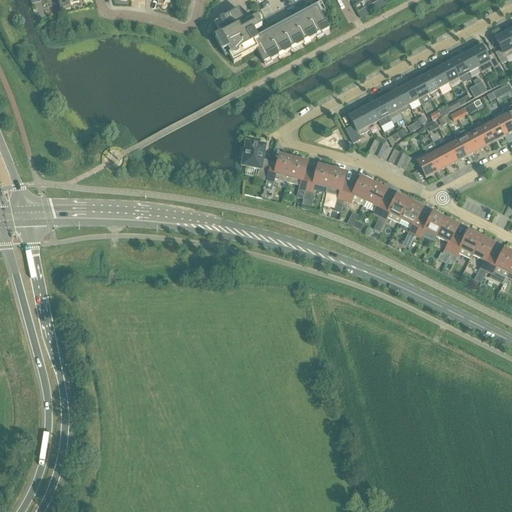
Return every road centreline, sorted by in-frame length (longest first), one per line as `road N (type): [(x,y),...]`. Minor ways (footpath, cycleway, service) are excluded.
road 1 (secondary): [(511,343),(392,284),(250,235),(144,215),(25,215)]
road 2 (motorway): [(41,511),(63,452),(65,399),(25,215)]
road 3 (motorway): [(0,223),(48,411),(39,472),(19,511)]
road 4 (residential): [(511,9),(289,129)]
road 5 (residential): [(440,201),(354,160),(294,145),(289,129)]
